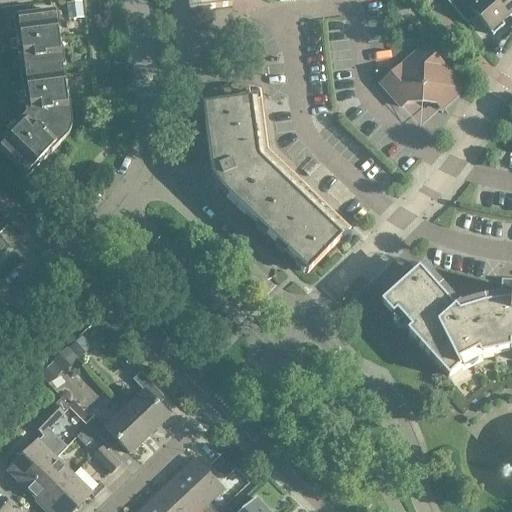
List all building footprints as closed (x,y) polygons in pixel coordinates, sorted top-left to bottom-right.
[(187,0),(189,13),(231,7),(230,0),(187,0)] [(507,18),(491,0),(470,0),(466,4),(461,0),(448,0),(447,2),(465,23),(474,15),(492,36),(504,26),(502,23),(507,18)] [(511,0),(491,0),(507,18),(511,13),(511,0)] [(16,50),(19,71),(64,66),(57,12),(12,18),(15,40),(10,41),(11,51),(16,50)] [(458,95),(458,84),(424,46),(380,86),(400,108),(406,103),(436,105),(441,110),(458,95)] [(272,62),(256,65),(261,89),(277,86),(272,62)] [(25,116),(70,131),(71,128),(71,125),(71,121),(64,66),(19,71),(22,93),(17,94),(18,104),(23,103),(25,116)] [(207,94),(203,96),(200,99),(210,175),(211,178),(214,182),(215,185),(218,188),(220,191),(223,195),(307,275),(350,230),(267,151),(259,91),(255,89),(250,88),(247,87),(243,87),(238,86),(233,86),(229,87),(224,87),(220,89),(215,90),(211,92),(207,94)] [(70,131),(25,116),(16,125),(12,121),(5,129),(9,132),(0,141),(0,154),(26,179),(65,139),(69,136),(70,131)] [(436,291),(420,273),(417,270),(406,280),(425,301),(436,291)] [(425,301),(406,280),(395,290),(413,311),(425,301)] [(511,284),(505,285),(504,285),(504,292),(505,292),(504,293),(509,294),(508,303),(482,307),(457,314),(436,291),(425,301),(413,311),(402,321),(409,329),(405,333),(447,378),(460,367),(457,362),(475,353),(477,358),(509,351),(509,346),(511,346),(511,284)] [(380,304),(392,318),(396,314),(402,321),(413,311),(395,290),(380,304)] [(76,359),(66,349),(51,363),(61,373),(76,359)] [(148,436),(168,417),(157,406),(165,398),(141,372),(133,379),(145,393),(131,405),(126,400),(120,406),(148,436)] [(42,438),(69,409),(60,400),(33,429),(42,438)] [(118,443),(128,454),(148,436),(120,406),(114,412),(119,417),(106,428),(94,415),(86,423),(110,450),(118,443)] [(96,436),(87,427),(76,438),(84,447),(96,436)] [(26,490),(55,460),(37,442),(8,472),(22,486),(21,487),(25,491),(26,490)] [(109,475),(119,466),(102,448),(92,456),(109,475)] [(26,490),(39,503),(38,505),(42,508),(73,477),(55,460),(26,490)] [(188,469),(178,478),(205,507),(209,511),(218,511),(219,511),(210,502),(223,490),(194,460),(187,467),(188,469)] [(209,511),(205,507),(178,478),(176,476),(169,483),(171,485),(160,495),(176,511),(209,511)] [(81,485),(73,477),(42,508),(46,511),(47,510),(48,511),(73,511),(91,494),(90,493),(95,487),(87,479),(81,485)] [(148,503),(141,510),(143,511),(176,511),(160,495),(150,505),(148,503)] [(266,511),(255,499),(240,511),(266,511)]
